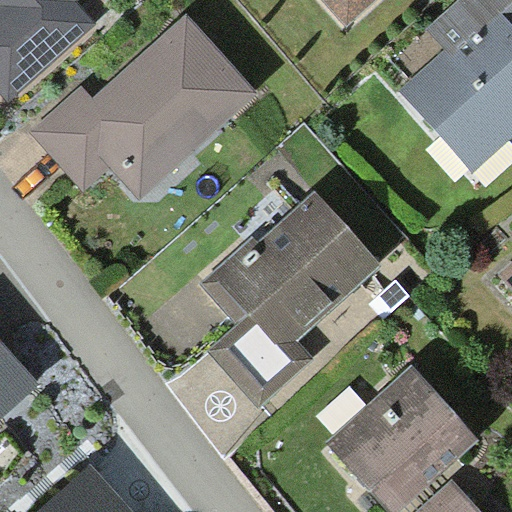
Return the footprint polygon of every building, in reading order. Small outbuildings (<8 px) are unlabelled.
[(76,0),(6,0),(8,2),(0,8),(0,97),(8,107),(98,31),(74,2),(76,0)] [(373,0),(324,0),(346,25),(373,0)] [(511,0),(462,0),(427,31),(446,53),(403,91),(476,173),(511,141),(511,0)] [(262,93),(191,14),(96,99),(83,85),(28,134),(87,199),(113,175),(138,204),(262,93)] [(384,273),(321,202),(220,291),(247,321),(217,347),(266,404),(318,358),(305,343),(384,273)] [(511,261),(497,274),(511,292),(511,261)] [(0,429),(33,403),(0,361),(0,429)] [(406,511),(482,450),(419,373),(330,445),(385,511),(406,511)] [(116,511),(86,477),(43,511),(116,511)] [(483,511),(461,485),(430,511),(483,511)]
